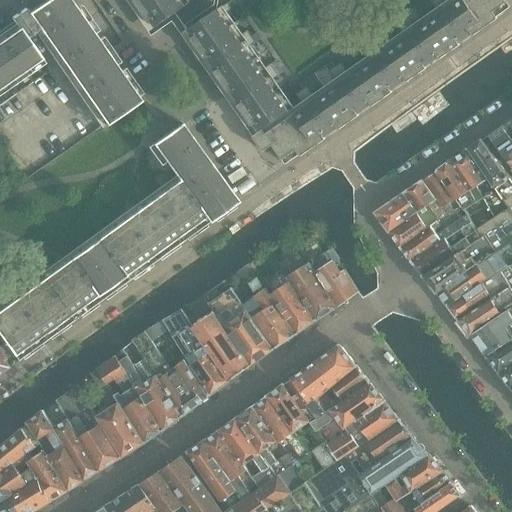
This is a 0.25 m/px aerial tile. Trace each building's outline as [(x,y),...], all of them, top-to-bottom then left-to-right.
[(14,23),(0,32),(0,87),(41,59),(27,39),(35,33),(39,30),(105,124),(105,125),(106,125),(140,101),(107,53),(106,53),(102,47),(69,0),(46,0),(28,13),(25,9),(13,17),(11,19),(12,20),(14,23)] [(135,0),(135,1),(149,21),(151,20),(156,28),(169,19),(186,7),(186,6),(194,0),(135,0)] [(458,0),(451,5),(447,0),(431,0),(431,1),(439,13),(417,29),(409,16),(397,24),(406,37),(384,52),(375,40),(363,48),(372,61),(350,76),(341,63),(330,72),(338,84),(317,99),(308,87),(296,95),(305,107),(293,116),(270,83),(279,76),(271,65),(262,71),(247,49),(256,43),(248,31),(239,38),(223,16),(233,10),(228,4),(219,10),(219,9),(189,30),(194,38),(192,39),(206,60),(208,58),(217,71),(215,72),(230,93),(232,92),(241,104),(239,106),(253,126),(255,125),(260,132),(253,137),(264,152),(273,146),(286,165),(300,155),(301,157),(326,140),(325,138),(338,129),(339,131),(360,116),(358,114),(371,105),(373,107),(393,93),(392,91),(405,82),(407,84),(427,69),(426,67),(439,58),(440,60),(461,46),(459,44),(472,35),(474,37),(499,19),(497,17),(511,8),(505,0),(458,0)] [(511,119),(503,126),(511,138),(511,119)] [(178,181),(0,309),(0,337),(17,362),(209,223),(238,202),(236,200),(181,123),(175,127),(152,145),(175,177),(178,181)] [(511,138),(503,126),(489,136),(511,167),(511,171),(511,173),(511,138)] [(474,155),(477,159),(497,189),(511,209),(511,181),(482,140),(470,148),(474,155)] [(470,148),(450,161),(476,199),(478,203),(497,189),(477,159),(474,155),(470,148)] [(450,161),(436,172),(456,200),(461,208),(476,199),(450,161)] [(450,204),(456,200),(436,172),(423,181),(432,194),(436,200),(448,218),(455,214),(454,212),(455,212),(450,204)] [(423,181),(417,185),(425,198),(432,194),(423,181)] [(436,200),(432,194),(425,198),(417,185),(376,213),(390,233),(436,200)] [(436,200),(390,233),(401,248),(432,226),(439,222),(440,224),(448,218),(436,200)] [(432,226),(401,248),(412,262),(446,239),(447,240),(472,224),(467,216),(438,235),(432,226)] [(511,219),(482,239),(424,276),(437,293),(484,260),(485,261),(511,242),(511,219)] [(446,239),(412,262),(424,276),(482,239),(472,224),(447,240),(446,239)] [(308,234),(297,241),(337,307),(358,292),(345,271),(342,273),(339,268),(341,266),(338,261),(340,260),(333,249),(325,254),(314,236),(311,238),(308,234)] [(296,259),(298,262),(285,271),(317,320),(337,307),(297,241),(296,242),(295,241),(287,246),(295,260),(296,259)] [(484,260),(437,293),(448,306),(510,267),(508,267),(503,260),(511,253),(511,242),(485,261),(484,260)] [(249,264),(236,273),(243,284),(256,275),(249,264)] [(511,269),(510,267),(448,306),(459,320),(511,288),(511,287),(511,269)] [(266,281),(269,286),(266,288),(297,334),(317,320),(285,271),(284,270),(266,281)] [(232,288),(208,304),(213,311),(251,366),(274,349),(250,313),(232,288)] [(262,306),(250,313),(274,349),(297,334),(266,288),(255,296),(262,306)] [(508,311),(511,307),(511,288),(459,320),(471,336),(508,311)] [(182,310),(164,321),(170,331),(187,358),(210,395),(211,395),(230,381),(192,326),(182,310)] [(213,311),(192,326),(230,381),(251,366),(213,311)] [(511,326),(511,325),(511,324),(511,316),(508,311),(471,336),(487,357),(511,340),(511,326)] [(158,368),(163,376),(160,378),(158,374),(156,376),(182,416),(208,398),(208,397),(210,395),(187,358),(172,370),(152,342),(170,331),(164,321),(152,328),(133,341),(153,371),(158,368)] [(511,340),(487,357),(499,373),(511,363),(511,340)] [(326,377),(321,380),(328,390),(356,367),(340,345),(315,364),(320,371),(321,370),(326,377)] [(123,350),(116,356),(163,430),(182,416),(156,376),(144,384),(123,350)] [(119,393),(115,395),(144,444),(145,444),(163,430),(116,356),(97,369),(108,384),(115,379),(124,394),(121,396),(119,393)] [(511,363),(499,373),(511,388),(511,363)] [(328,390),(321,380),(326,377),(321,370),(320,371),(315,364),(294,378),(309,403),(314,399),(315,401),(328,390)] [(328,390),(315,401),(325,414),(369,382),(356,367),(328,390)] [(108,410),(98,417),(123,457),(144,444),(115,395),(108,384),(97,369),(91,375),(102,391),(97,394),(108,410)] [(325,414),(315,401),(314,399),(309,403),(294,378),(284,385),(303,411),(308,407),(317,419),(325,414)] [(369,382),(325,414),(317,419),(317,420),(311,424),(317,432),(323,428),(336,419),(348,433),(388,405),(385,401),(369,382)] [(284,385),(268,397),(295,434),(311,422),(303,411),(284,385)] [(78,386),(57,402),(100,471),(123,457),(98,417),(78,386)] [(288,454),(295,464),(309,454),(295,434),(268,397),(253,407),(279,442),(280,444),(286,439),(296,451),(289,456),(288,454)] [(63,422),(54,427),(55,429),(57,428),(67,444),(65,446),(87,479),(100,471),(57,402),(50,406),(53,411),(55,409),(63,422)] [(388,405),(348,433),(359,447),(400,421),(388,405)] [(268,449),(279,442),(253,407),(236,419),(277,477),(292,466),(295,464),(288,454),(277,462),(268,449)] [(57,428),(55,429),(54,427),(43,411),(27,424),(39,443),(44,451),(68,491),(87,479),(65,446),(67,444),(57,428)] [(236,419),(220,431),(259,490),(277,477),(236,419)] [(388,456),(414,438),(400,421),(359,447),(351,452),(354,457),(350,460),(352,464),(353,465),(360,465),(365,473),(380,463),(383,468),(392,462),(388,456)] [(0,475),(15,463),(39,443),(27,424),(0,448),(0,475)] [(220,431),(204,442),(245,501),(259,490),(220,431)] [(325,441),(316,448),(324,459),(332,453),(337,461),(351,452),(359,447),(348,433),(329,446),(325,441)] [(388,456),(392,462),(383,468),(380,463),(365,473),(360,465),(353,465),(352,464),(350,460),(354,457),(351,452),(337,461),(307,482),(305,484),(322,508),(325,511),(384,511),(385,511),(375,498),(381,494),(379,491),(386,486),(388,489),(398,482),(397,479),(401,476),(403,479),(432,459),(430,456),(414,438),(388,456)] [(204,442),(189,452),(230,511),(245,501),(204,442)] [(44,451),(29,461),(39,479),(51,501),(68,491),(44,451)] [(185,506),(189,511),(222,511),(181,457),(160,471),(185,506)] [(403,479),(407,485),(403,488),(398,482),(388,489),(395,499),(399,504),(407,498),(406,497),(413,492),(414,493),(444,473),(432,459),(403,479)] [(0,475),(0,502),(39,479),(29,461),(18,468),(15,463),(0,475)] [(317,511),(322,508),(305,484),(307,482),(295,464),(292,466),(277,477),(259,490),(245,501),(230,511),(228,511),(317,511)] [(160,471),(140,485),(159,511),(176,511),(185,506),(160,471)] [(414,511),(426,505),(424,502),(452,483),(444,473),(414,493),(418,499),(411,504),(407,498),(399,504),(404,511),(414,511)] [(39,479),(0,502),(5,511),(32,511),(51,501),(39,479)] [(424,502),(426,505),(414,511),(438,511),(462,495),(452,483),(424,502)] [(159,511),(140,485),(125,494),(138,511),(159,511)] [(138,511),(125,494),(111,504),(116,511),(138,511)] [(381,494),(375,498),(385,511),(404,511),(399,504),(395,499),(388,503),(381,494)]
